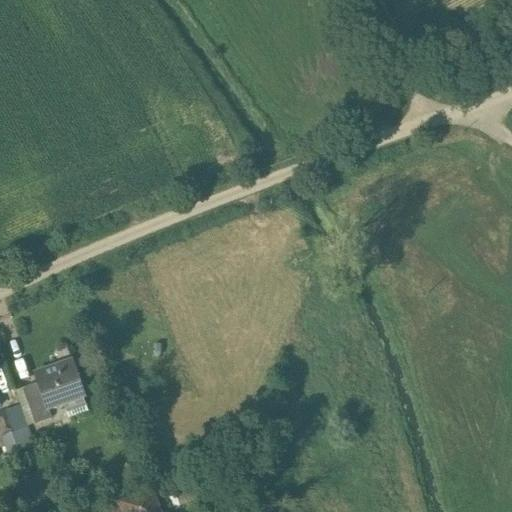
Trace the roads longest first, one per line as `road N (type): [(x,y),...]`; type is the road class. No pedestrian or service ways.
road 1 (residential): [(511,95),(424,119),(0,295)]
road 2 (track): [(424,119),(376,0)]
